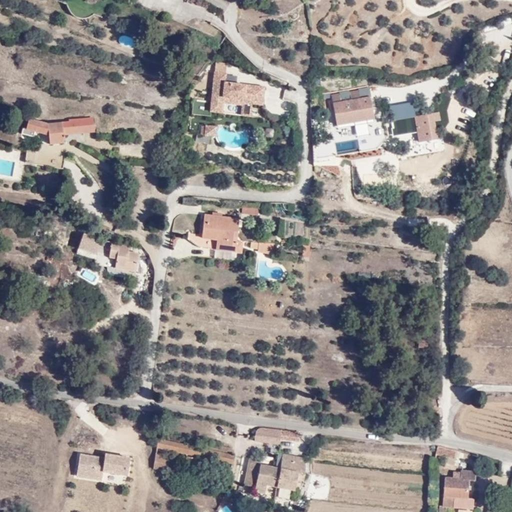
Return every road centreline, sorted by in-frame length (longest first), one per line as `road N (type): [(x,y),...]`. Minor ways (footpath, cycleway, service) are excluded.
road 1 (unclassified): [(0,382),(372,438),(442,438)]
road 2 (unclassified): [(442,438),(445,263),(454,231),(487,186),(511,96)]
